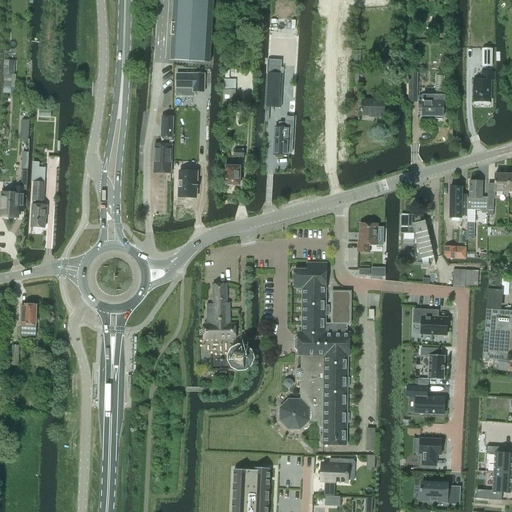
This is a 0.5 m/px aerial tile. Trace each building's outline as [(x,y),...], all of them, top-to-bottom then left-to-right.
[(173,0),(170,60),(210,62),(213,0),(173,0)] [(474,80),(473,102),(490,102),(490,81),(493,81),(493,72),(481,72),(481,80),(474,80)] [(268,73),(266,121),(269,121),(270,107),(281,107),(282,101),(279,101),(279,97),(282,97),(283,83),(280,82),(280,74),(268,73)] [(4,83),(4,87),(11,88),(16,88),(17,75),(12,74),(5,74),(4,83)] [(204,74),(175,74),(176,96),(192,96),(192,92),(204,92),(204,74)] [(418,95),(418,109),(422,109),(422,116),(436,116),(436,119),(441,119),(441,116),(445,116),(445,96),(444,96),(444,76),(435,76),(435,95),(422,95),(418,95)] [(241,106),(241,95),(236,95),(236,80),(224,79),(224,90),(223,90),(223,104),(235,105),(235,106),(241,106)] [(383,118),(384,101),(362,101),(362,110),(360,110),(360,112),(362,112),(361,116),(375,116),(375,118),(383,118)] [(171,173),(172,153),(173,117),(162,117),(161,145),(155,145),(154,172),(171,173)] [(22,121),(21,139),(28,140),(29,122),(22,121)] [(276,127),(274,155),(275,155),(275,158),(282,158),(282,155),(287,156),(287,153),(290,153),(292,128),(279,128),(276,127)] [(33,182),(31,227),(45,228),(45,215),(47,215),(47,206),(41,205),(41,201),(43,201),(45,168),(39,168),(39,162),(32,162),(31,182),(33,182)] [(225,163),(225,184),(226,184),(227,186),(231,186),(233,186),(235,184),(238,184),(240,185),(241,163),(239,163),(225,163)] [(25,191),(26,191),(26,188),(27,171),(22,170),(21,187),(15,187),(15,193),(3,193),(1,217),(17,218),(18,212),(24,212),(25,191)] [(196,199),(197,172),(179,171),(178,199),(196,199)] [(495,192),(503,192),(503,196),(508,196),(508,192),(508,174),(495,174),(495,192)] [(469,198),(467,198),(467,210),(482,210),(482,182),(470,181),(469,198)] [(450,187),(449,218),(462,219),(462,216),(467,216),(467,210),(467,198),(462,197),(462,187),(450,187)] [(401,227),(401,233),(416,234),(422,263),(430,263),(430,258),(434,257),(427,229),(426,230),(421,211),(415,213),(415,215),(401,214),(401,227)] [(370,252),(370,245),(376,245),(377,224),(361,224),(361,226),(362,226),(362,232),(360,232),(360,235),(362,235),(362,241),(358,241),(358,252),(370,252)] [(444,246),(444,255),(447,258),(456,259),(456,247),(444,246)] [(323,427),(323,445),(333,445),(347,445),(347,423),(349,423),(349,414),(347,414),(347,387),(349,387),(349,378),(347,378),(348,356),(350,356),(350,333),(347,333),(347,325),(350,325),(351,292),(332,291),(332,324),(325,324),(325,315),(329,315),(329,306),(326,306),(326,289),(327,264),(307,263),(307,270),(294,270),(294,288),(302,288),(302,332),(298,332),(298,337),(298,351),(298,356),(302,356),(301,369),(298,369),(296,371),(296,375),(298,377),(301,377),(301,399),(288,399),(279,408),(279,421),(288,430),(301,430),(310,421),(319,421),(319,427),(323,427)] [(478,285),(478,271),(453,270),(453,286),(465,287),(465,285),(478,285)] [(489,277),(482,359),(498,360),(498,370),(511,371),(511,310),(498,309),(501,278),(489,277)] [(208,324),(203,324),(204,338),(236,338),(235,324),(229,324),(229,319),(230,319),(230,310),(227,310),(227,284),(213,285),(213,304),(207,304),(207,312),(208,324)] [(35,335),(35,323),(36,323),(37,323),(38,322),(38,321),(38,320),(38,319),(38,318),(37,318),(36,317),(35,317),(36,305),(33,305),(33,304),(32,303),(31,303),(31,302),(30,302),(29,302),(28,303),(27,304),(27,305),(25,305),(25,308),(21,308),(20,333),(27,333),(27,335),(35,335)] [(421,335),(441,336),(447,336),(448,317),(442,317),(439,317),(439,310),(413,309),(413,324),(421,324),(421,335)] [(442,349),(421,348),(420,356),(429,357),(428,379),(444,380),(445,356),(441,356),(442,349)] [(239,368),(241,368),(242,368),(244,367),(245,367),(247,366),(248,365),(249,364),(249,362),(250,361),(250,359),(250,358),(249,356),(249,355),(248,353),(247,352),(245,351),(244,350),(242,350),(241,350),(239,350),(238,350),(237,351),(235,351),(234,352),(233,353),(233,355),(232,356),(232,357),(232,359),(232,360),(232,362),(233,363),(234,365),(235,366),(236,367),(238,367),(239,368)] [(407,385),(406,398),(415,398),(414,413),(445,414),(446,398),(428,397),(428,386),(407,385)] [(421,437),(420,453),(423,453),(422,465),(436,466),(437,454),(441,454),(441,438),(421,437)] [(487,447),(487,454),(494,454),(493,473),(511,474),(511,469),(511,454),(504,454),(505,448),(487,447)] [(322,464),(322,472),(324,472),(323,481),(335,481),(347,482),(347,480),(347,474),(348,474),(348,472),(348,467),(354,467),(354,461),(354,460),(330,459),(330,463),(330,464),(322,464)] [(268,511),(271,468),(232,466),(229,511),(268,511)] [(477,490),(476,499),(501,500),(502,493),(511,494),(511,474),(493,473),(492,491),(477,490)] [(421,480),(420,502),(446,503),(446,504),(459,505),(460,487),(449,486),(449,481),(421,480)]
